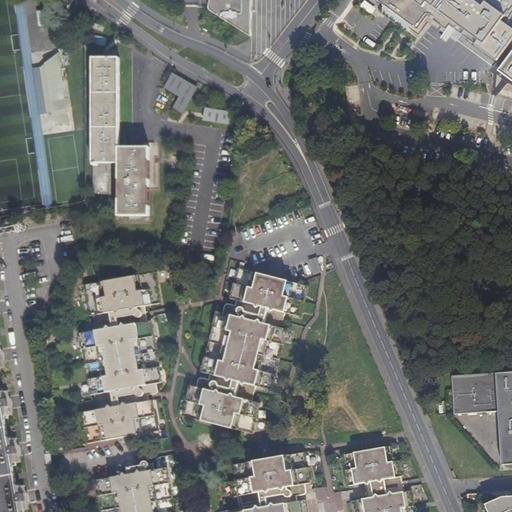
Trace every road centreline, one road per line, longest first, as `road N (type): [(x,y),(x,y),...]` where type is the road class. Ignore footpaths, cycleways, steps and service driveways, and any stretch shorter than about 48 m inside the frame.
road 1 (tertiary): [(454,511),(306,163)]
road 2 (tertiary): [(94,0),(246,99)]
road 3 (tertiary): [(257,79),(118,0)]
